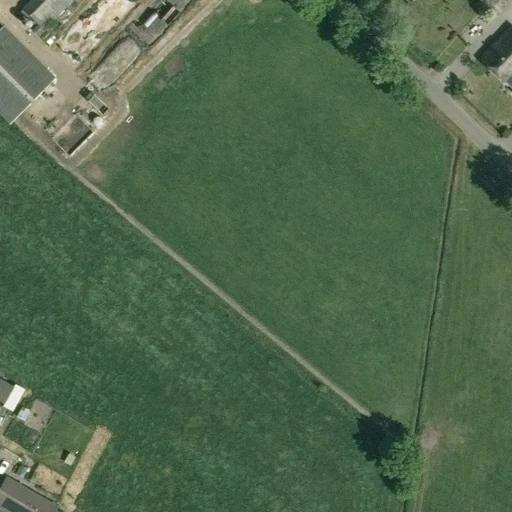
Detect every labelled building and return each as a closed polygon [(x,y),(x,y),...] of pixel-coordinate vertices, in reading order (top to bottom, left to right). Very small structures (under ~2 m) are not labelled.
[(30,0),(22,8),(44,30),(74,0),(75,0),(79,4),(82,0),(30,0)] [(156,0),(92,72),(111,89),(190,0),(156,0)] [(511,28),(510,27),(480,60),(506,86),(508,84),(511,88),(511,28)] [(0,379),(0,402),(4,405),(14,387),(0,379)] [(59,511),(56,510),(58,507),(6,476),(0,486),(0,509),(4,511),(59,511)]
